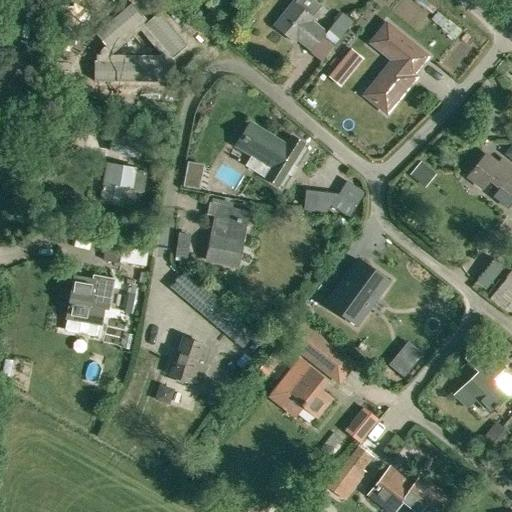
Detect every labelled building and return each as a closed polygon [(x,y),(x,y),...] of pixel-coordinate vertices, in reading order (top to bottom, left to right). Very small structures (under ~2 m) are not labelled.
[(318,3),(314,0),(295,0),(295,2),(293,0),(273,25),(294,42),(297,39),(310,50),(325,31),(312,21),(314,18),(309,14),(318,3)] [(96,65),(96,67),(99,67),(99,83),(96,83),(96,85),(174,85),(174,83),(171,83),(171,67),(174,67),(174,65),(174,61),(176,60),(174,58),(181,53),(186,48),(188,49),(189,48),(161,15),(149,25),(147,22),(134,6),(97,38),(98,40),(101,37),(109,47),(107,50),(102,53),(102,58),(102,65),(98,65),(96,65)] [(345,29),(335,22),(325,34),(335,42),(345,29)] [(394,60),(365,95),(387,113),(416,78),(413,76),(428,57),(387,24),(372,43),(394,60)] [(350,71),(360,59),(351,51),(341,64),(350,71)] [(288,143),(252,120),(235,147),(251,157),(246,166),(279,186),(305,144),(293,136),(288,143)] [(110,152),(137,157),(140,142),(134,141),(137,128),(115,123),(110,152)] [(506,209),(511,202),(511,167),(502,159),(497,164),(487,155),(469,176),(484,188),(491,179),(501,187),(492,197),(506,209)] [(125,189),(144,193),(149,169),(113,162),(111,174),(108,173),(104,196),(123,200),(125,189)] [(419,162),(410,174),(418,180),(427,168),(419,162)] [(199,189),(200,180),(185,177),(183,186),(199,189)] [(340,193),(332,206),(351,217),(358,204),(365,193),(346,182),(340,193)] [(238,268),(252,212),(211,203),(209,214),(217,216),(206,260),(238,268)] [(105,243),(103,259),(119,261),(121,245),(105,243)] [(147,266),(149,251),(123,246),(119,261),(147,266)] [(358,259),(327,301),(356,322),(387,279),(358,259)] [(181,271),(169,287),(232,339),(244,324),(181,271)] [(75,274),(65,320),(69,320),(100,326),(103,326),(105,310),(109,311),(115,279),(93,274),(92,277),(75,274)] [(132,283),(130,293),(135,294),(137,284),(134,284),(135,281),(127,279),(126,282),(132,283)] [(299,316),(281,339),(324,372),(341,350),(299,316)] [(183,337),(171,375),(201,385),(207,365),(196,362),(202,343),(183,337)] [(494,379),(503,370),(508,366),(482,341),(468,355),(481,368),(453,395),(468,409),(477,401),(489,413),(508,393),(494,379)] [(286,352),(278,345),(260,369),(267,375),(286,352)] [(400,351),(389,364),(404,377),(415,363),(400,351)] [(305,402),(303,405),(318,417),(332,398),(317,386),(324,377),(300,359),(281,384),(305,402)] [(363,408),(354,421),(347,430),(362,440),(378,419),(363,408)] [(511,433),(510,432),(502,426),(497,422),(482,439),(497,451),(511,433)] [(320,448),(328,455),(341,439),(333,432),(320,448)] [(374,457),(360,446),(346,464),(360,475),(374,457)] [(346,464),(333,481),(352,495),(365,478),(360,475),(346,464)] [(437,511),(447,499),(420,477),(415,484),(403,475),(400,478),(388,469),(371,491),(374,494),(373,496),(383,504),(385,502),(394,509),(402,500),(417,511),(437,511)]
